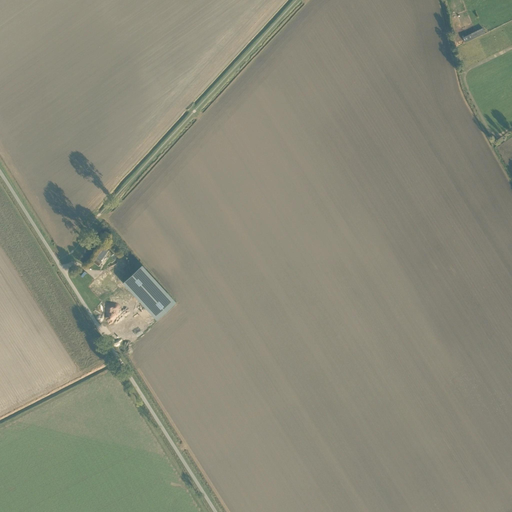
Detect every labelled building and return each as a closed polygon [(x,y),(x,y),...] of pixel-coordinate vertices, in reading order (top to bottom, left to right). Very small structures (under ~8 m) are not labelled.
[(482,28),(462,37),(465,42),(485,33),(482,28)] [(104,247),(93,262),(99,266),(103,261),(101,260),(109,250),(104,247)] [(142,265),(123,282),(157,319),(176,302),(142,265)] [(107,276),(103,271),(91,283),(99,292),(101,289),(105,293),(110,289),(105,284),(104,283),(110,278),(108,275),(107,276)] [(113,321),(116,324),(122,319),(119,315),(113,321)] [(130,323),(122,328),(127,334),(134,328),(130,323)]
